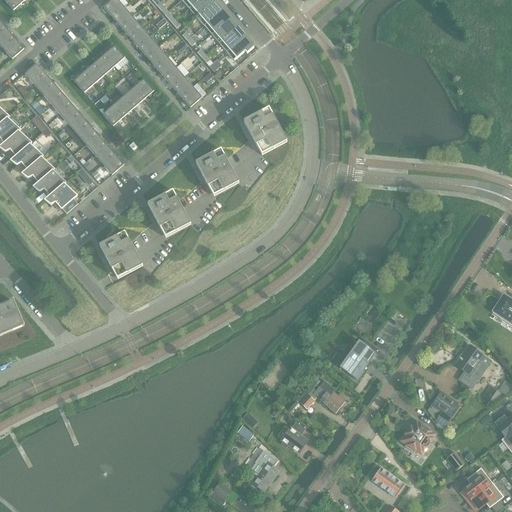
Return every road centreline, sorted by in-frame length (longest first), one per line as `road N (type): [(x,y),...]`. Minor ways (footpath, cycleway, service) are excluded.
road 1 (residential): [(299,511),(511,209)]
road 2 (residential): [(58,251),(282,58)]
road 3 (residential): [(123,329),(263,247),(287,224),(313,172)]
road 4 (residential): [(0,82),(96,0)]
road 5 (residential): [(282,58),(310,109),(313,172)]
